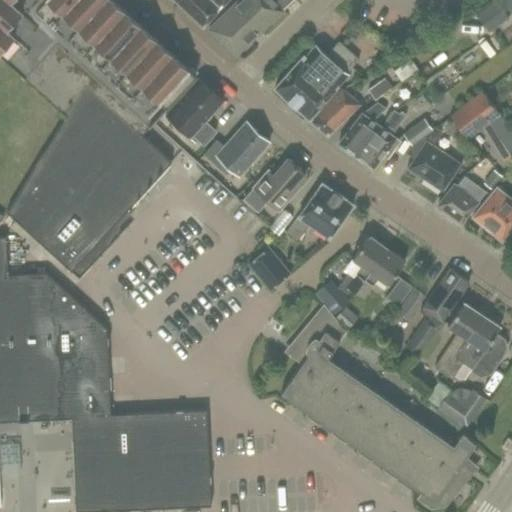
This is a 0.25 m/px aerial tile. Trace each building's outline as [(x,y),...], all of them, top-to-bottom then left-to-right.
[(84,86),(142,133),(196,74),(130,14),(114,0),(0,0),(0,55),(61,112),(84,86)] [(176,0),(203,25),(226,0),(176,0)] [(236,53),(281,6),(286,0),(234,0),(209,27),(236,53)] [(511,0),(503,0),(511,13),(511,0)] [(478,16),(490,31),(509,17),(497,1),(478,16)] [(360,58),(339,40),(328,53),(315,42),(303,55),(274,87),(309,117),(346,76),(349,72),(348,71),(360,58)] [(375,98),(392,87),(385,76),(367,88),(375,98)] [(223,100),(198,77),(165,114),(189,135),(192,133),(204,143),(216,130),(205,120),(223,100)] [(171,160),(142,133),(84,86),(61,112),(65,116),(7,210),(16,218),(26,228),(72,269),(105,233),(128,208),(171,160)] [(361,102),(343,86),(310,118),(328,134),(361,102)] [(489,121),(499,113),(482,91),(451,115),(468,137),(489,121)] [(358,155),(380,124),(372,118),(386,106),(376,99),(362,111),(361,110),(339,141),(358,155)] [(383,126),(380,124),(358,155),(373,166),(383,153),(387,156),(400,139),(392,133),(404,116),(394,107),(383,120),(386,122),(383,126)] [(511,131),(499,113),(489,121),(511,156),(511,155),(511,131)] [(403,134),(411,144),(432,128),(424,118),(403,134)] [(231,167),(239,175),(269,141),(246,120),(224,144),(217,139),(204,153),(226,173),(231,167)] [(435,126),(432,128),(411,144),(408,146),(405,151),(414,157),(407,167),(443,191),(462,162),(433,143),(442,130),(435,126)] [(308,176),(288,157),(273,174),(269,170),(244,198),(258,211),(268,199),(278,209),(308,176)] [(484,182),(493,189),(503,176),(493,169),(484,182)] [(486,189),(464,173),(457,182),(455,184),(453,183),(438,204),(461,222),(477,200),(479,199),(486,189)] [(353,203),(322,181),(287,233),(297,240),(309,223),(329,237),(353,203)] [(472,215),(501,239),(511,226),(511,198),(496,186),(472,215)] [(355,292),(387,247),(369,234),(352,257),(362,264),(353,277),(348,273),(338,287),(348,294),(351,289),(355,292)] [(268,247),(249,263),(270,288),(289,272),(268,247)] [(387,247),(355,292),(363,298),(379,276),(388,283),(405,260),(387,247)] [(437,327),(443,319),(441,318),(469,281),(450,268),(420,310),(430,316),(427,320),(424,317),(405,344),(418,354),(437,327)] [(0,419),(23,419),(111,415),(107,327),(46,271),(8,273),(0,273),(0,419)] [(412,285),(400,277),(386,296),(398,305),(412,285)] [(333,313),(349,300),(331,278),(315,292),(333,313)] [(397,307),(410,317),(425,295),(412,285),(397,307)] [(454,355),(482,313),(463,300),(447,325),(457,331),(435,365),(452,377),(454,374),(463,360),(454,355)] [(346,331),(324,302),(323,303),(323,304),(289,353),(301,362),(281,392),(306,410),(305,411),(396,474),(397,473),(421,490),(417,497),(430,506),(443,504),(465,473),(458,468),(463,461),(476,442),(463,430),(449,451),(324,362),(346,331)] [(345,305),(336,316),(349,328),(358,317),(345,305)] [(501,325),(482,313),(454,355),(463,360),(454,374),(460,378),(465,378),(472,367),(480,372),(490,371),(505,348),(503,338),(495,333),(501,325)] [(389,342),(366,326),(352,346),(375,362),(389,342)] [(451,388),(438,379),(426,395),(439,405),(438,407),(465,428),(487,399),(473,388),(472,389),(469,387),(464,387),(459,387),(456,388),(453,391),(451,393),(448,391),(451,388)] [(325,511),(294,490),(278,511),(325,511)]
